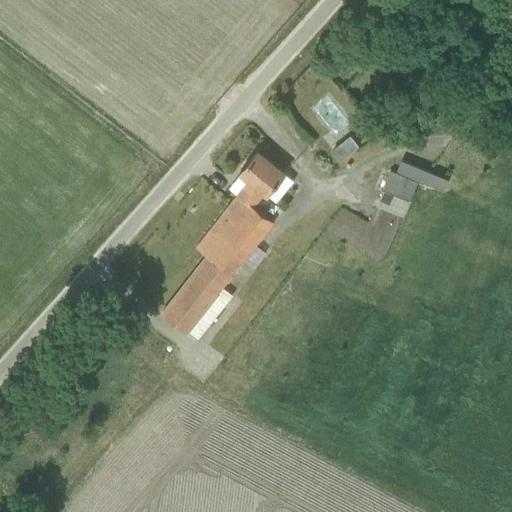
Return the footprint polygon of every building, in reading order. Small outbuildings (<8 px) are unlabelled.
[(0,0),(0,25),(128,115),(158,73),(54,0),(0,0)] [(74,0),(165,65),(192,28),(152,0),(74,0)] [(511,143),(481,131),(469,165),(511,181),(511,143)] [(334,149),(342,159),(362,145),(353,134),(334,149)] [(193,274),(217,293),(272,223),(252,207),(264,191),(267,194),(284,173),(258,150),(240,172),(249,179),(237,194),(238,195),(197,248),(207,256),(193,274)] [(390,171),(377,203),(404,215),(418,182),(390,171)] [(351,271),(465,314),(485,261),(371,218),(351,271)] [(193,274),(162,313),(185,333),(188,329),(199,338),(233,294),(222,286),(217,293),(193,274)]
